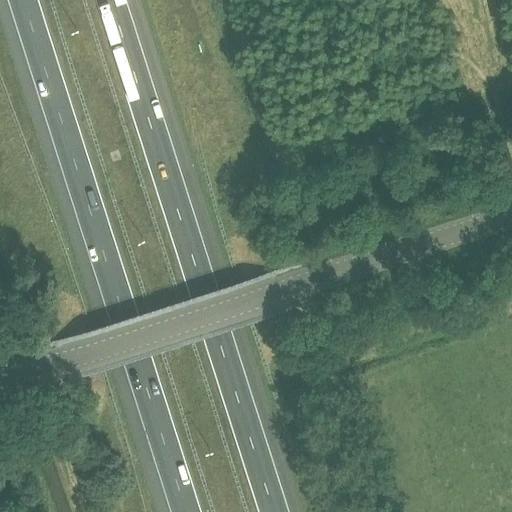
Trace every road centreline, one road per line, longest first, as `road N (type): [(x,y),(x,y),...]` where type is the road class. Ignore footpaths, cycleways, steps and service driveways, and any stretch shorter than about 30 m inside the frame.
road 1 (tertiary): [(0,382),(511,218)]
road 2 (motorway): [(20,0),(183,511)]
road 3 (motorway): [(274,511),(111,0)]
